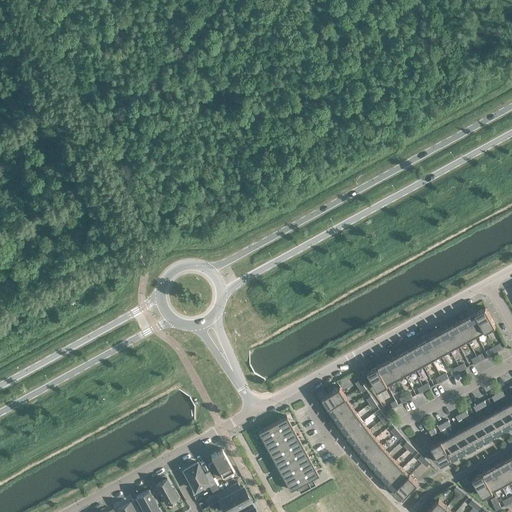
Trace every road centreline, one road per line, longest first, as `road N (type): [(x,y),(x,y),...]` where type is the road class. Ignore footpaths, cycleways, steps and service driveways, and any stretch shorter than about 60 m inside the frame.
road 1 (secondary): [(511,105),(205,267)]
road 2 (secondary): [(220,295),(511,132)]
road 3 (residential): [(253,409),(487,281)]
road 4 (secondary): [(0,411),(171,321)]
road 5 (secondary): [(156,293),(0,384)]
